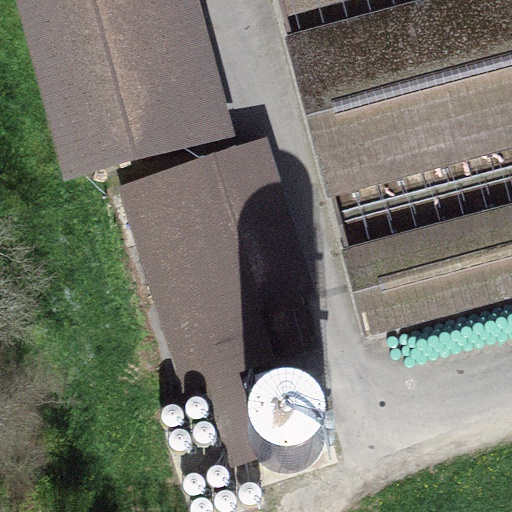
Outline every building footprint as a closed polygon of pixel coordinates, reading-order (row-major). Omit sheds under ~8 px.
[(197,0),(14,0),(63,185),(234,140),(197,0)] [(323,184),(511,134),(511,7),(291,66),(323,184)] [(268,140),(107,190),(172,395),(317,350),(303,305),(318,300),(268,140)] [(511,221),(344,266),(362,333),(511,294),(511,221)] [(190,426),(194,428),(198,428),(202,427),(205,425),(208,421),(209,417),(208,413),(207,410),(204,407),(201,405),(197,404),(194,405),(190,406),(187,409),(185,412),(185,415),(185,420),(187,423),(190,426)] [(297,489),(309,483),(319,473),(325,461),(326,448),(323,435),(315,424),(304,416),(293,412),(280,412),(269,416),(259,423),(252,433),(248,445),(248,457),(252,469),(259,478),(270,486),(283,490),(297,489)] [(167,436),(170,438),(174,438),(178,437),(182,434),(184,431),(185,427),(185,423),(183,419),(181,417),(178,415),(174,414),(170,414),(167,416),(164,418),(162,422),(161,425),(162,429),(164,433),(167,436)] [(198,451),(202,453),(206,453),(210,452),(214,450),(216,446),(217,442),(217,438),(215,435),(213,432),(210,430),(206,430),(202,430),(199,431),(196,434),(194,437),(193,441),(194,445),(196,449),(198,451)] [(175,461),(179,462),(183,462),(187,461),(190,459),(193,456),(194,452),(193,447),(192,444),(189,441),(186,439),(182,439),(179,439),(175,441),(173,443),(171,446),(170,450),(170,454),(172,458),(175,461)] [(212,493),(216,494),(220,495),(224,494),(228,491),(230,488),(231,484),(231,480),(229,476),(227,474),(223,472),(220,471),(216,471),(213,473),(210,475),(208,478),(207,482),(208,486),(209,490),(212,493)] [(189,502),(193,504),(197,504),(201,503),(205,501),(207,498),(208,494),(208,489),(206,486),(204,483),(200,481),(197,481),(193,481),(189,482),(187,485),(185,488),(184,492),(184,496),(186,500),(189,502)] [(246,510),(250,511),(254,511),(258,510),(261,508),(264,505),(265,501),(264,496),(263,493),(260,490),(257,488),(253,488),(249,488),(246,490),(243,492),(241,495),(241,499),(241,503),(243,507),(246,510)] [(238,511),(239,509),(239,505),(237,502),(235,499),(232,497),(228,496),(224,497),(221,498),(218,501),(216,504),(215,508),(216,511),(215,511),(238,511)]
